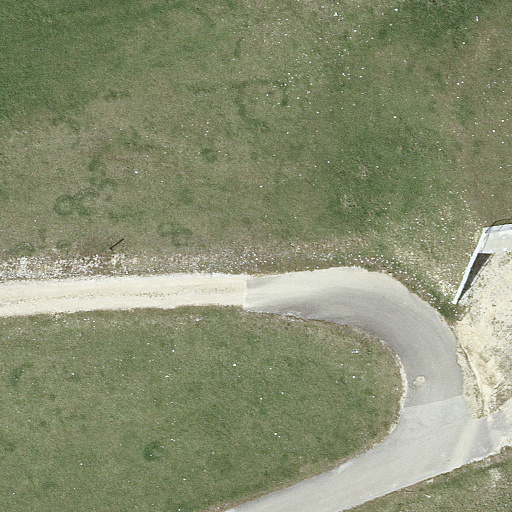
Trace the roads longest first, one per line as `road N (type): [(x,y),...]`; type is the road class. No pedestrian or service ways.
road 1 (track): [(245,295),(370,303),(401,319),(432,360),(435,411),(414,451),(280,511)]
road 2 (track): [(245,295),(0,302)]
